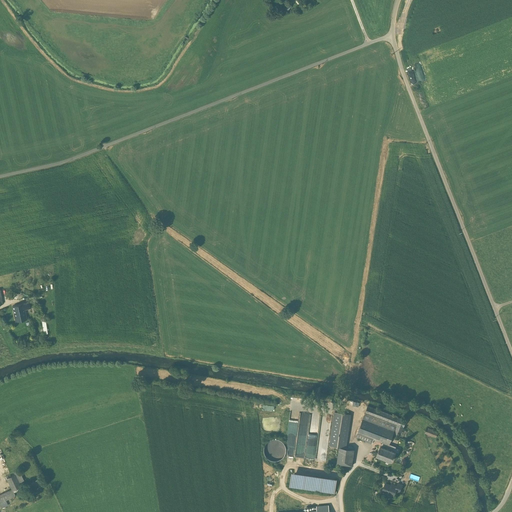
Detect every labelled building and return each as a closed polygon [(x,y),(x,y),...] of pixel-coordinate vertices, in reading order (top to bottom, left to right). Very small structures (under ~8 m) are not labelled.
[(13,297),(21,300),(23,294),(16,291),(13,297)] [(23,303),(12,306),(16,321),(26,319),(25,314),(24,309),(23,303)] [(406,421),(367,406),(365,413),(396,425),(394,431),(363,419),(357,433),(367,436),(374,439),(382,443),(381,447),(394,452),(396,447),(389,444),(392,437),(399,440),(399,437),(406,421)] [(351,415),(334,412),(329,446),(340,447),(346,448),(351,415)] [(396,425),(365,413),(363,419),(394,431),(396,425)] [(438,433),(426,429),(425,433),(436,438),(438,433)] [(367,436),(357,433),(356,437),(365,441),(367,436)] [(276,460),(279,459),(282,457),(283,455),(284,452),(285,449),(284,446),(283,443),(281,441),(278,439),(275,439),(273,438),(270,439),(267,440),(265,442),(263,445),(262,449),(263,452),(264,455),(266,458),(269,460),(272,461),(276,460)] [(381,447),(380,446),(376,456),(391,462),(395,452),(381,447)] [(346,448),(340,447),(337,464),(351,466),(353,454),(354,449),(346,448)] [(15,474),(19,483),(24,481),(19,470),(14,472),(15,474)] [(15,474),(7,478),(12,489),(13,490),(17,488),(21,486),(19,483),(15,474)] [(334,481),(293,475),(291,487),(333,493),(334,481)] [(26,484),(28,490),(32,488),(42,484),(39,478),(26,484)] [(396,487),(385,483),(382,491),(386,492),(385,494),(389,495),(390,494),(393,495),(395,490),(396,487)] [(13,490),(12,489),(6,491),(9,498),(15,495),(14,493),(13,490)] [(6,491),(0,494),(0,505),(1,508),(8,505),(5,500),(9,498),(6,491)]
